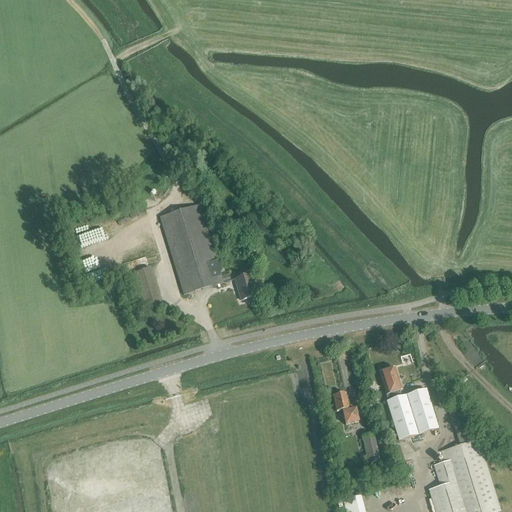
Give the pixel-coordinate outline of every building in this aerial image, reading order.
[(183,296),(223,284),(231,282),(229,275),(221,277),(199,206),(159,218),(183,296)] [(96,217),(77,218),(77,226),(96,225),(96,217)] [(109,255),(88,257),(90,276),(111,273),(109,255)] [(138,311),(161,304),(150,269),(127,276),(138,311)] [(241,302),(257,297),(250,276),(234,281),(241,302)] [(404,352),(406,358),(413,357),(412,350),(404,352)] [(386,396),(399,392),(402,391),(395,369),(389,370),(388,367),(383,369),(384,373),(379,374),(386,396)] [(401,398),(388,402),(395,427),(394,428),(398,441),(437,429),(426,390),(401,398)] [(345,394),(341,395),(333,397),(336,413),(342,412),(346,426),(358,423),(356,412),(350,413),(345,394)] [(441,452),(445,463),(433,467),(440,488),(428,491),(434,511),(492,511),(500,510),(478,440),(472,442),(461,408),(449,412),(460,446),(441,452)] [(369,464),(380,461),(374,434),(362,438),(369,464)] [(348,494),(352,511),(371,511),(366,489),(348,494)]
